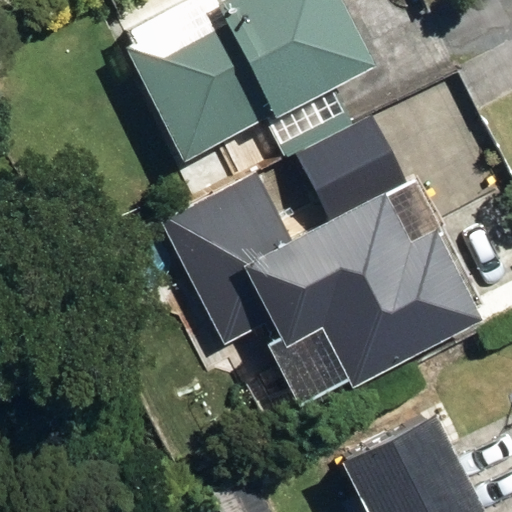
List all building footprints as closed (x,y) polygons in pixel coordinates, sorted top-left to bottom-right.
[(188,0),(120,34),(177,147),(365,53),(338,0),(188,0)] [(264,113),(281,149),(351,115),(332,79),(264,113)] [(272,331),(301,385),(332,369),(335,375),(466,306),(421,220),(396,232),(369,180),(285,223),(255,166),(159,217),(222,336),(262,319),(268,334),(272,331)] [(327,446),(361,511),(472,511),(466,500),(474,496),(421,396),(327,446)] [(205,488),(216,511),(269,511),(250,468),(205,488)]
